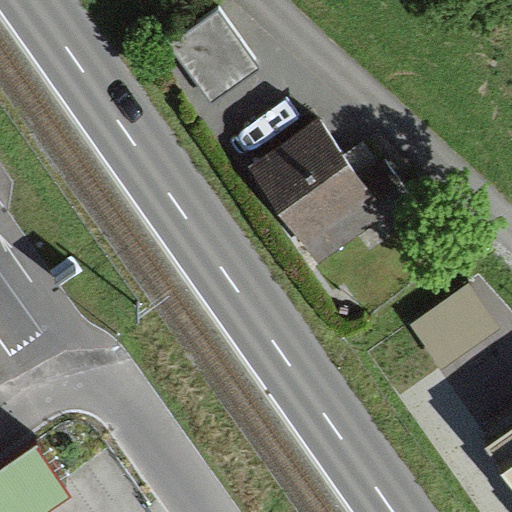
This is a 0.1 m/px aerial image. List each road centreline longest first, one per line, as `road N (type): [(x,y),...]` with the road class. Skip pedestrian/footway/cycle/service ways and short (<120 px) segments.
road 1 (primary): [(393,511),(34,0)]
road 2 (residential): [(262,0),(511,242)]
road 3 (residential): [(200,511),(107,385),(54,384),(0,423)]
